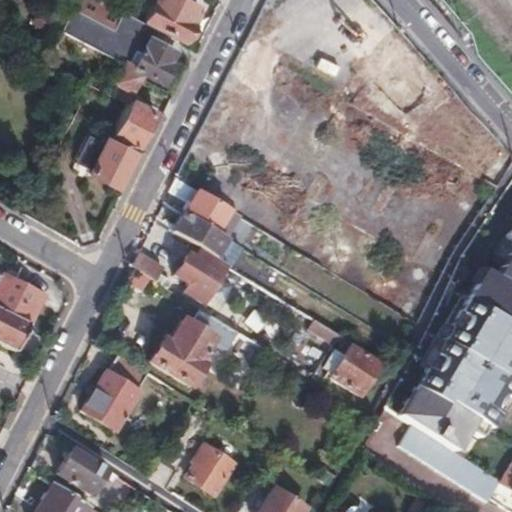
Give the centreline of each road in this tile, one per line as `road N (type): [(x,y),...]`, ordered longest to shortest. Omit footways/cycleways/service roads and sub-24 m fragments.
road 1 (residential): [(103,283),(241,0)]
road 2 (residential): [(0,479),(103,283)]
road 3 (residential): [(511,130),(396,0)]
